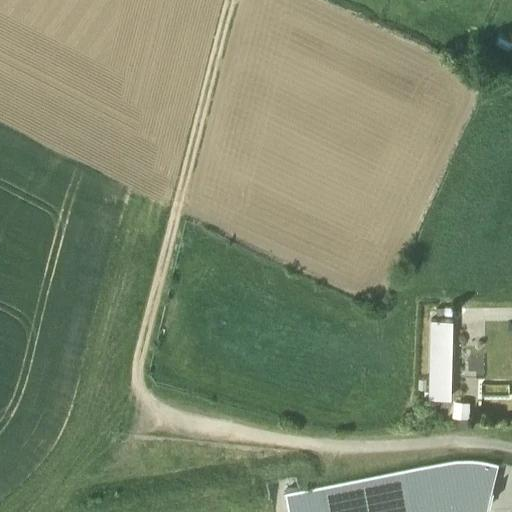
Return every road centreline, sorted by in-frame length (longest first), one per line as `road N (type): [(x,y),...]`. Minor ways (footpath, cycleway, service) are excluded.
road 1 (track): [(233,0),(135,382),(144,401)]
road 2 (track): [(511,451),(414,439),(291,439),(144,401)]
